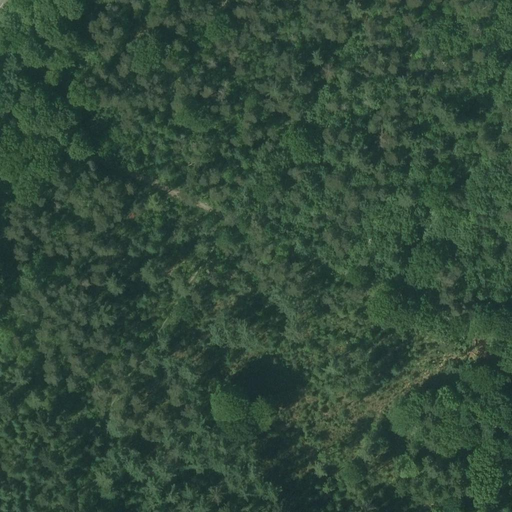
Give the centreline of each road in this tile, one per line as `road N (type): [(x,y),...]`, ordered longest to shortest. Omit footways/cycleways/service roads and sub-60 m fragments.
road 1 (track): [(96,511),(110,408),(378,0)]
road 2 (track): [(0,117),(511,343)]
